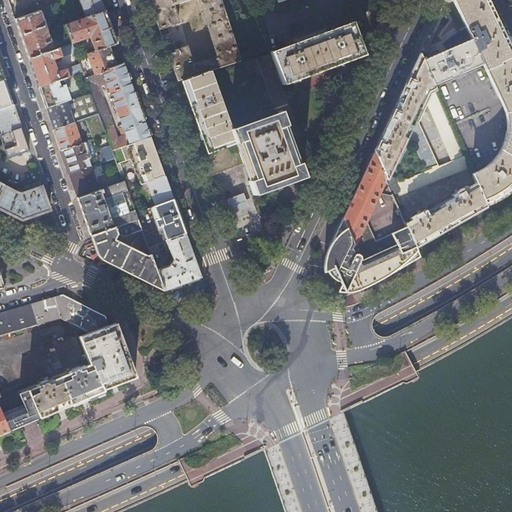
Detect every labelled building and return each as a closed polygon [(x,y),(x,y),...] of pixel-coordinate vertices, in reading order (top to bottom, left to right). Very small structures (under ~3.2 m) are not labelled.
[(55,0),(37,0),(11,9),(15,20),(39,11),(58,5),(55,0)] [(100,0),(78,0),(85,18),(104,11),(100,0)] [(197,0),(206,27),(226,21),(218,0),(149,0),(148,1),(161,37),(168,34),(166,26),(177,23),(171,5),(186,0),(197,0)] [(472,174),(476,183),(485,203),(503,193),(508,189),(511,185),(511,51),(488,0),(453,0),(471,37),(469,38),(481,63),(483,62),(506,111),(508,118),(509,125),(508,130),(506,136),(504,143),(501,149),(493,160),(489,164),(478,171),(472,174)] [(39,11),(15,20),(28,59),(53,50),(48,36),(44,38),(42,33),(47,31),(45,27),(49,26),(47,21),(44,22),(39,11)] [(85,18),(65,25),(70,38),(72,43),(87,38),(88,36),(90,37),(90,39),(93,48),(86,51),(87,54),(116,43),(112,34),(110,26),(107,20),(104,11),(85,18)] [(203,74),(209,72),(233,64),(239,62),(226,21),(206,27),(216,57),(191,65),(185,48),(179,50),(177,42),(164,46),(165,48),(177,82),(192,77),(203,74)] [(361,56),(363,56),(351,22),(349,23),(350,25),(271,54),(270,51),(268,52),(281,85),(283,85),(281,81),(360,53),(361,56)] [(72,43),(70,38),(62,41),(64,46),(72,43)] [(423,56),(420,57),(433,85),(481,63),(469,38),(425,59),(423,56)] [(53,50),(28,59),(38,88),(62,79),(65,78),(83,72),(81,68),(67,73),(66,68),(56,72),(52,59),(58,57),(59,59),(63,58),(62,56),(75,51),(73,46),(72,43),(64,46),(53,50)] [(116,43),(87,54),(95,74),(115,66),(108,47),(116,44),(116,43)] [(420,57),(419,54),(406,81),(382,132),(373,152),(387,184),(391,195),(398,192),(400,195),(468,166),(434,88),(433,85),(420,57)] [(207,165),(211,176),(246,163),(251,180),(247,181),(252,196),(254,195),(253,191),(299,174),(301,178),(303,177),(298,163),(294,164),(280,127),(284,126),(278,111),(277,112),(278,116),(263,121),(259,108),(271,104),(255,58),(209,73),(209,72),(203,74),(184,81),(190,97),(196,114),(194,115),(207,154),(204,155),(207,165)] [(135,96),(132,88),(128,75),(123,63),(115,66),(95,74),(85,78),(90,92),(98,114),(106,135),(112,150),(126,145),(150,136),(145,124),(141,112),(136,100),(135,96)] [(62,79),(38,88),(46,109),(66,101),(69,100),(67,94),(66,90),(68,89),(67,85),(64,87),(62,79)] [(6,85),(4,80),(0,81),(0,109),(13,105),(6,85)] [(66,101),(46,109),(53,130),(74,123),(85,119),(98,114),(90,92),(69,100),(66,101)] [(0,135),(2,135),(21,128),(16,115),(13,105),(0,109),(0,135)] [(106,135),(98,114),(85,119),(93,140),(100,137),(106,135)] [(74,123),(53,130),(61,151),(81,144),(74,123)] [(21,128),(2,135),(10,157),(29,150),(25,140),(21,128)] [(112,150),(106,135),(100,137),(100,164),(115,158),(112,150)] [(150,136),(126,145),(140,184),(146,182),(164,176),(157,155),(150,136)] [(81,144),(61,151),(66,167),(89,159),(83,143),(81,144)] [(348,203),(342,218),(354,244),(365,220),(378,192),(382,182),(387,184),(373,152),(363,173),(357,185),(348,203)] [(91,167),(69,175),(77,198),(100,190),(91,167)] [(173,199),(164,176),(146,182),(155,205),(173,199)] [(24,193),(42,187),(41,184),(40,182),(16,190),(16,192),(19,193),(24,193)] [(135,213),(124,182),(100,190),(77,198),(87,228),(91,236),(138,220),(135,213)] [(411,220),(404,224),(405,226),(415,247),(486,206),(485,203),(476,183),(467,188),(465,186),(458,190),(457,188),(454,190),(454,192),(451,194),(452,196),(425,212),(423,209),(416,213),(415,212),(412,213),(413,215),(410,217),(411,220)] [(19,193),(16,192),(3,186),(0,192),(0,209),(21,220),(50,210),(42,187),(24,193),(19,193)] [(234,196),(226,199),(232,215),(239,212),(248,209),(242,193),(234,196)] [(185,234),(185,232),(187,231),(182,218),(181,214),(175,200),(173,201),(173,199),(155,205),(150,207),(155,220),(153,220),(157,231),(162,230),(166,241),(185,234)] [(365,220),(354,244),(342,218),(332,239),(322,260),(322,265),(322,270),(323,274),(327,272),(330,275),(332,277),(337,281),(345,283),(339,291),(345,293),(351,293),(356,292),(361,291),(401,267),(396,257),(384,235),(375,239),(365,220)] [(138,220),(91,236),(95,250),(97,256),(103,261),(107,263),(119,269),(125,258),(124,257),(129,247),(115,240),(138,232),(138,234),(142,233),(138,220)] [(384,235),(396,257),(415,247),(405,226),(384,235)] [(148,248),(142,233),(138,234),(143,248),(145,250),(149,249),(148,248)] [(164,291),(172,288),(175,296),(177,297),(191,292),(203,288),(204,286),(196,262),(193,253),(189,243),(185,234),(166,241),(172,259),(170,260),(167,264),(169,265),(168,267),(157,271),(164,291)] [(125,258),(119,269),(127,273),(139,279),(142,280),(153,285),(164,291),(157,271),(150,254),(147,256),(129,247),(124,257),(125,258)] [(415,247),(396,257),(401,267),(420,256),(415,247)] [(53,298),(59,317),(67,321),(76,303),(61,296),(57,297),(53,298)] [(41,302),(47,321),(59,317),(53,298),(47,300),(45,301),(41,302)] [(30,305),(35,325),(47,321),(41,302),(36,303),(30,305)] [(76,303),(67,321),(79,327),(87,309),(76,303)] [(18,309),(23,328),(35,325),(30,305),(21,308),(18,309)] [(6,312),(12,331),(23,328),(18,309),(11,311),(10,311),(6,312)] [(87,309),(79,327),(90,333),(107,327),(104,317),(87,309)] [(0,334),(12,331),(6,312),(0,313),(0,334)] [(107,327),(90,333),(79,337),(87,358),(89,364),(80,368),(79,366),(67,371),(68,373),(59,377),(71,404),(101,392),(99,388),(133,375),(129,363),(120,338),(115,324),(107,327)] [(87,358),(79,337),(78,335),(53,344),(59,362),(52,364),(54,370),(87,358)] [(71,404),(59,377),(52,380),(51,380),(50,378),(38,384),(39,386),(28,391),(27,391),(38,418),(71,404)] [(27,391),(19,394),(23,405),(2,414),(9,431),(29,422),(38,418),(27,391)] [(0,434),(9,431),(2,414),(0,410),(0,434)]
